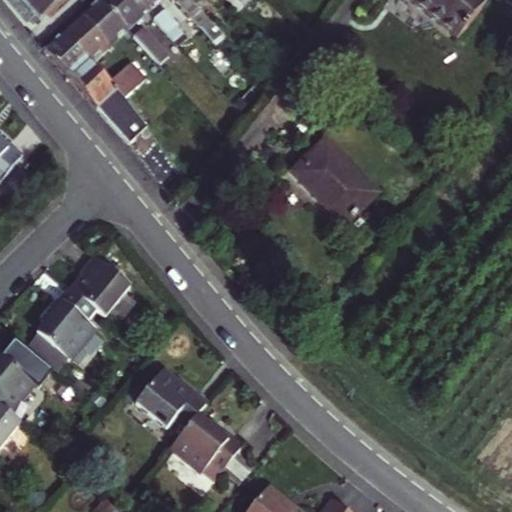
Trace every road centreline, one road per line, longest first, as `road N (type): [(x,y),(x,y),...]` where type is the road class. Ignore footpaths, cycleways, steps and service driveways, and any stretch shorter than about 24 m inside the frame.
road 1 (residential): [(109,178),(287,386),(438,511)]
road 2 (residential): [(0,46),(109,178)]
road 3 (residential): [(0,284),(109,178)]
